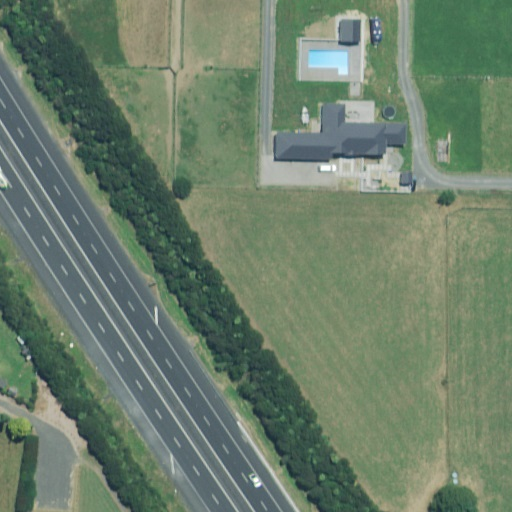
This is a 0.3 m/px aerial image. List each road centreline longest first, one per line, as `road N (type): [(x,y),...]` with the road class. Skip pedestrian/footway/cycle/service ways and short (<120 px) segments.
road 1 (motorway): [(0,74),(283,511)]
road 2 (motorway): [(238,511),(0,146)]
road 3 (track): [(0,400),(55,431),(58,510)]
